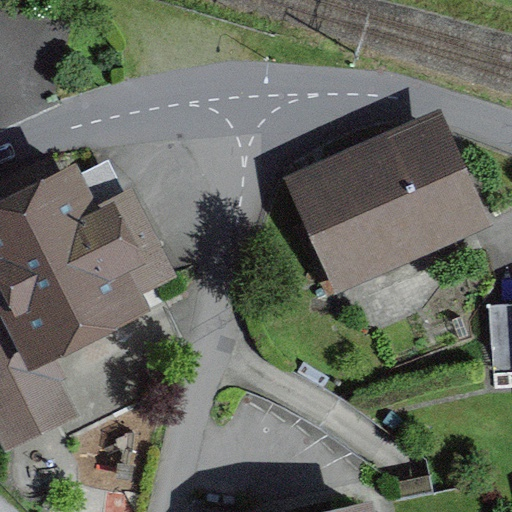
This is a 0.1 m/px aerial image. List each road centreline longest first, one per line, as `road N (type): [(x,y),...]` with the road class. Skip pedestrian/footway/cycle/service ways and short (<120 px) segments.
road 1 (residential): [(163,511),(246,91)]
road 2 (unclassified): [(511,139),(379,98),(246,91)]
road 3 (unclassified): [(246,91),(99,118),(0,160)]
